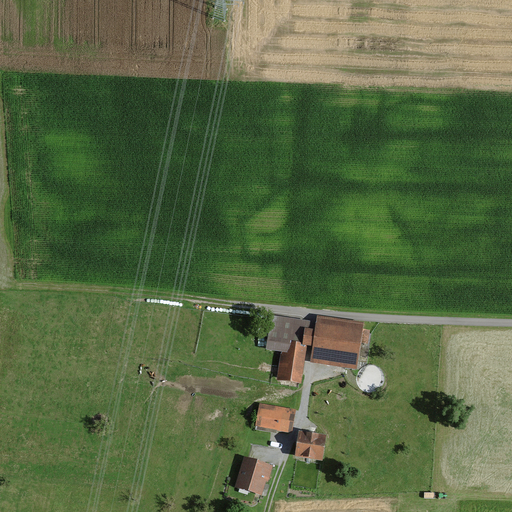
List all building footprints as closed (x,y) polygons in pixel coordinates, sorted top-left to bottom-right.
[(276,382),(301,386),(307,349),(309,333),(311,323),(272,316),(266,353),(281,355),(276,382)] [(363,332),(364,326),(317,319),(315,334),(312,350),(310,365),(357,371),(361,345),(368,346),(370,333),(363,332)] [(260,407),(256,428),(291,433),(295,412),(260,407)] [(299,434),(295,460),(322,465),(327,439),(313,436),(299,434)] [(246,458),(235,488),(261,497),(266,483),(269,484),(275,469),(246,458)]
